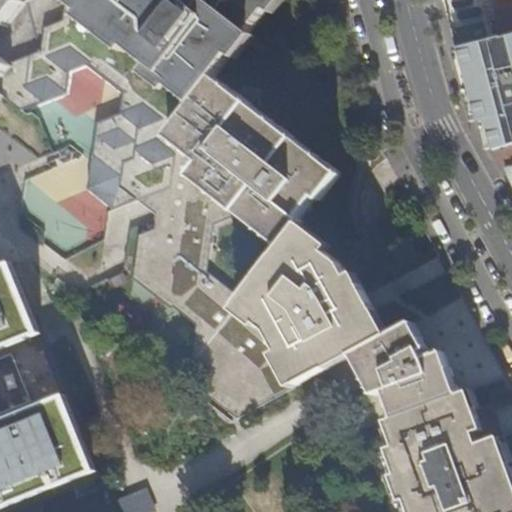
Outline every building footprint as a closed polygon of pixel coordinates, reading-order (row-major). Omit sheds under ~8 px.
[(0,0),(0,93),(3,96),(22,111),(33,107),(32,104),(26,90),(42,71),(20,52),(60,0),(0,0)] [(60,0),(20,52),(42,71),(26,90),(32,104),(33,107),(66,94),(67,70),(87,65),(125,92),(122,114),(138,128),(133,158),(125,162),(125,171),(122,186),(128,191),(196,102),(215,78),(214,77),(213,74),(230,53),(247,30),(251,33),(269,10),(274,14),(284,0),(60,0)] [(483,0),(488,21),(497,18),(493,0),(483,0)] [(511,0),(493,0),(497,18),(502,36),(511,33),(511,0)] [(256,37),(251,33),(247,30),(230,53),(238,59),(256,37)] [(511,33),(502,36),(461,46),(467,65),(463,66),(467,78),(463,79),(469,101),(471,110),(479,123),(481,122),(483,128),(484,132),(495,150),(511,145),(511,33)] [(467,65),(461,46),(454,48),(463,79),(467,78),(463,66),(467,65)] [(315,200),(319,203),(342,174),(215,78),(196,102),(128,191),(127,192),(123,197),(160,223),(162,226),(159,241),(144,246),(137,284),(170,311),(172,310),(200,332),(193,364),(206,374),(202,397),(232,420),(330,369),(331,372),(353,360),(364,380),(374,399),(384,394),(394,420),(387,423),(390,431),(396,448),(391,450),(388,451),(390,458),(397,476),(391,479),(397,495),(401,505),(407,503),(410,511),(511,511),(511,466),(502,438),(483,445),(480,439),(478,434),(484,432),(470,393),(461,396),(445,355),(422,362),(419,354),(426,352),(421,338),(416,325),(392,338),(377,319),(356,292),(351,296),(343,283),(336,272),(337,270),(323,257),(309,245),(295,232),(299,227),(301,224),(298,222),(305,213),(307,215),(312,210),(309,208),(315,200)] [(511,145),(495,150),(506,169),(507,169),(511,178),(511,145)] [(162,226),(160,223),(149,231),(144,246),(159,241),(162,226)] [(328,251),(299,227),(295,232),(309,245),(323,257),(328,251)] [(31,310),(13,261),(0,265),(0,509),(96,471),(77,428),(78,428),(31,310)] [(350,280),(343,283),(351,296),(356,292),(357,292),(350,280)] [(297,390),(331,372),(330,369),(232,420),(202,397),(201,404),(192,406),(189,413),(196,418),(204,415),(229,425),(297,389),(297,390)] [(476,391),(470,393),(484,432),(478,434),(480,439),(483,445),(502,438),(511,466),(511,451),(497,411),(485,416),(476,391)] [(396,448),(390,431),(384,433),(391,450),(396,448)] [(397,476),(390,458),(384,461),(389,476),(391,479),(397,476)] [(397,495),(391,479),(386,480),(392,497),(397,495)] [(410,511),(407,503),(401,505),(403,511),(410,511)]
